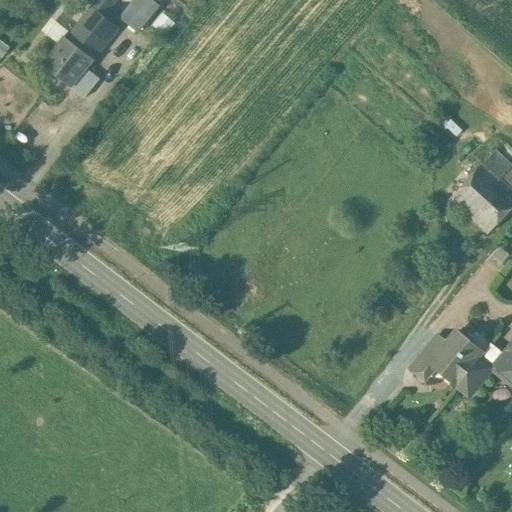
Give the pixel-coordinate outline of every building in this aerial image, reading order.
[(109,0),(100,0),(93,8),(106,19),(109,16),(107,15),(115,4),(109,0)] [(131,0),(120,14),(138,30),(161,3),(157,0),(131,0)] [(93,8),(67,40),(64,37),(42,65),(72,88),(87,70),(100,53),(101,54),(111,40),(119,30),(106,19),(93,8)] [(87,70),(72,88),(71,88),(85,98),(100,80),(87,70)] [(511,165),(496,151),(451,199),(488,234),(511,208),(511,190),(500,180),(511,167),(511,165)] [(448,344),(431,364),(457,386),(467,373),(483,353),(458,332),(448,344)] [(437,335),(420,356),(431,364),(448,344),(437,335)] [(511,345),(505,354),(492,344),(483,353),(467,373),(480,384),(492,370),(497,375),(503,368),(511,375),(511,345)]
